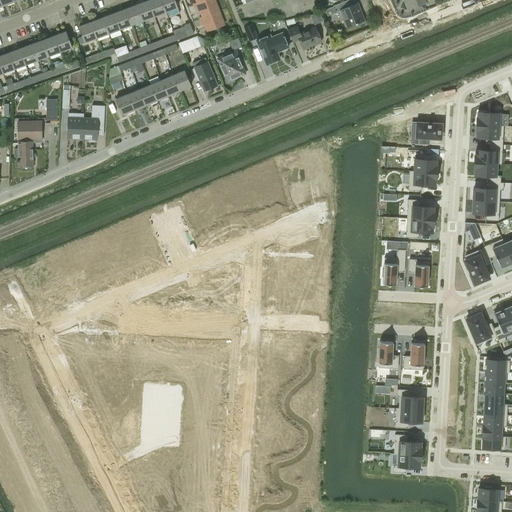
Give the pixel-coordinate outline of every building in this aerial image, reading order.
[(147,0),(136,4),(142,21),(154,16),(147,0)] [(160,0),(147,0),(154,16),(165,12),(160,0)] [(160,0),(165,12),(177,8),(174,0),(160,0)] [(200,10),(202,17),(218,11),(214,0),(205,0),(194,4),(196,11),(200,10)] [(428,2),(427,0),(404,0),(408,9),(428,2)] [(347,27),(364,20),(357,3),(346,8),(343,1),(333,5),(336,12),(340,11),(347,27)] [(136,4),(125,9),(131,25),(142,21),(136,4)] [(113,13),(120,29),(131,25),(125,9),(113,13)] [(218,11),(202,17),(199,18),(202,25),(205,24),(208,31),(224,25),(218,11)] [(312,14),(315,24),(323,21),(321,12),(312,14)] [(113,13),(102,17),(108,34),(120,29),(113,13)] [(108,34),(102,17),(90,22),(97,38),(108,34)] [(85,42),(97,38),(90,22),(79,26),(85,42)] [(189,23),(184,25),(184,26),(173,31),(174,34),(176,40),(194,34),(189,23)] [(252,23),(243,27),(249,41),(258,37),(252,23)] [(302,49),(321,42),(315,27),(300,33),(297,26),(287,30),(292,42),(299,40),(302,49)] [(54,35),(60,52),(72,47),(66,31),(54,35)] [(288,48),(282,33),(271,37),(270,35),(256,41),(266,65),(280,59),(277,52),(288,48)] [(162,39),(165,45),(176,40),(174,34),(162,39)] [(54,35),(42,40),(49,56),(60,52),(54,35)] [(198,36),(197,36),(180,42),(184,53),(201,46),(198,36)] [(233,51),(241,48),(236,38),(229,41),(233,51)] [(151,43),(153,49),(165,45),(162,39),(151,43)] [(31,44),(37,61),(49,56),(42,40),(31,44)] [(139,47),(142,53),(153,49),(151,43),(139,47)] [(19,48),(26,65),(37,61),(31,44),(19,48)] [(161,49),(164,55),(165,54),(178,49),(176,44),(175,44),(161,49)] [(115,53),(113,47),(102,51),(104,57),(115,53)] [(128,52),(130,58),(142,53),(139,47),(128,52)] [(19,48),(8,53),(14,69),(26,65),(19,48)] [(161,49),(150,53),(152,59),(158,57),(159,60),(166,57),(165,54),(164,55),(161,49)] [(104,57),(102,51),(89,56),(91,62),(104,57)] [(130,58),(128,52),(116,56),(119,62),(130,58)] [(235,52),(217,58),(219,64),(219,65),(220,65),(224,73),(227,81),(237,77),(236,75),(243,72),(235,52)] [(14,69),(8,53),(0,55),(0,66),(3,74),(14,69)] [(138,58),(141,63),(142,63),(152,59),(150,53),(138,58)] [(138,58),(127,62),(129,68),(130,67),(137,65),(139,70),(144,68),(142,63),(141,63),(138,58)] [(65,64),(67,70),(79,66),(77,60),(65,64)] [(63,61),(52,64),(53,69),(56,74),(67,70),(65,64),(65,65),(63,61)] [(117,66),(120,71),(129,68),(127,62),(117,66)] [(203,91),(216,85),(206,62),(194,67),(203,91)] [(123,80),(120,71),(117,66),(109,69),(109,78),(108,78),(110,84),(123,80)] [(53,69),(47,71),(42,73),(44,79),(56,74),(53,69)] [(172,75),(179,91),(191,86),(184,71),(172,75)] [(42,73),(30,77),(32,83),(44,79),(42,73)] [(172,75),(161,80),(168,96),(179,91),(172,75)] [(32,83),(30,77),(19,81),(21,87),(32,83)] [(161,80),(150,85),(156,101),(168,96),(161,80)] [(7,85),(9,91),(21,87),(19,81),(7,85)] [(7,85),(0,87),(0,94),(9,91),(7,85)] [(138,89),(145,105),(156,101),(150,85),(138,89)] [(127,94),(134,110),(145,105),(138,89),(127,94)] [(122,115),(134,110),(127,94),(115,99),(122,115)] [(57,99),(46,100),(46,119),(57,119),(57,99)] [(84,113),(83,113),(82,139),(89,139),(89,141),(94,141),(95,139),(97,139),(97,124),(104,125),(105,106),(92,105),(91,118),(83,118),(84,113)] [(477,117),(476,124),(501,126),(501,125),(502,113),(478,112),(477,117)] [(83,113),(68,113),(67,138),(82,139),(83,113)] [(33,165),(32,149),(32,142),(42,142),(42,120),(17,120),(18,141),(18,149),(15,149),(14,150),(14,156),(15,157),(18,157),(18,159),(17,159),(17,161),(18,161),(19,165),(21,165),(21,166),(23,168),(29,168),(30,166),(30,165),(33,165)] [(412,122),(410,143),(426,144),(427,138),(430,138),(441,139),(441,124),(412,122)] [(476,124),(476,131),(477,131),(476,137),(490,137),(489,144),(502,145),(503,125),(501,125),(501,126),(476,124)] [(475,155),(474,162),(496,163),(496,164),(501,164),(502,145),(489,144),(489,150),(476,150),(475,155)] [(414,171),(436,172),(437,165),(436,165),(436,160),(415,159),(414,171)] [(474,162),(474,169),(475,169),(474,175),(488,175),(487,182),(500,182),(500,179),(501,175),(496,175),(496,164),(496,163),(474,162)] [(409,171),(408,190),(421,191),(421,184),(435,185),(435,180),(436,180),(436,172),(414,171),(409,171)] [(472,190),(472,198),(473,198),(473,200),(499,201),(500,190),(503,190),(503,182),(500,182),(487,182),(487,188),(474,187),(473,190),(472,190)] [(408,199),(407,218),(434,219),(434,212),(433,212),(433,207),(420,206),(420,200),(408,199)] [(473,200),(472,212),(486,213),(485,220),(498,220),(499,201),(473,200)] [(407,218),(406,237),(418,238),(419,231),(432,232),(432,227),(433,227),(434,219),(407,218)] [(475,223),(464,222),(464,233),(469,231),(477,227),(475,223)] [(502,238),(484,246),(484,247),(489,258),(495,255),(500,268),(511,263),(503,243),(504,243),(502,238)] [(511,239),(504,243),(503,243),(511,263),(511,262),(511,239)] [(467,259),(465,260),(465,262),(466,261),(469,268),(468,269),(471,276),(472,276),(475,283),(474,283),(475,284),(476,283),(488,278),(488,279),(489,278),(489,277),(484,265),(491,262),(489,258),(484,247),(465,255),(467,259)] [(382,269),(382,277),(383,277),(383,284),(396,285),(396,271),(404,272),(405,250),(397,249),(396,258),(384,258),(383,269),(382,269)] [(409,259),(408,272),(415,272),(414,286),(427,286),(427,279),(429,279),(429,272),(428,272),(428,262),(416,262),(416,259),(409,259)] [(499,325),(493,328),(496,336),(499,343),(506,340),(505,337),(511,333),(511,324),(505,308),(503,309),(503,308),(496,311),(496,312),(494,313),(499,325)] [(480,313),(466,319),(477,344),(496,336),(493,328),(491,323),(486,326),(480,313)] [(378,348),(378,355),(379,355),(378,367),(398,368),(398,355),(392,355),(393,342),(380,341),(379,348),(378,348)] [(404,356),(403,369),(423,370),(423,358),(424,358),(425,351),(424,351),(424,343),(411,343),(410,356),(404,356)] [(511,354),(509,348),(503,351),(505,357),(511,357),(511,354)] [(486,359),(485,371),(506,372),(509,373),(509,360),(486,359)] [(485,371),(484,382),(503,383),(506,383),(506,372),(485,371)] [(484,382),(484,393),(485,393),(485,392),(503,393),(503,383),(484,382)] [(397,389),(396,396),(398,396),(398,407),(398,408),(422,409),(423,396),(410,396),(410,389),(397,389)] [(485,393),(484,403),(502,404),(503,393),(485,392),(485,393)] [(484,403),(484,414),(506,415),(507,404),(502,404),(484,403)] [(396,407),(395,427),(408,428),(408,421),(422,422),(422,419),(423,419),(423,412),(422,411),(422,409),(398,408),(398,407),(396,407)] [(483,424),(483,425),(501,426),(506,427),(506,415),(484,414),(483,424)] [(483,424),(482,436),(483,436),(500,437),(500,436),(501,426),(483,425),(483,424)] [(394,433),(393,454),(397,454),(397,453),(421,454),(421,446),(420,446),(421,441),(407,440),(407,434),(394,433)] [(482,436),(482,447),(487,448),(487,449),(494,449),(494,448),(505,449),(505,436),(500,436),(500,437),(483,436),(482,436)] [(393,465),(392,472),(405,472),(406,466),(419,467),(419,462),(420,462),(421,454),(397,453),(397,454),(396,465),(393,465)] [(477,499),(477,500),(497,501),(497,500),(498,489),(492,489),(492,487),(485,487),(484,488),(479,488),(478,499),(477,499)] [(477,500),(476,510),(499,511),(500,511),(502,501),(497,500),(497,501),(477,500)]
